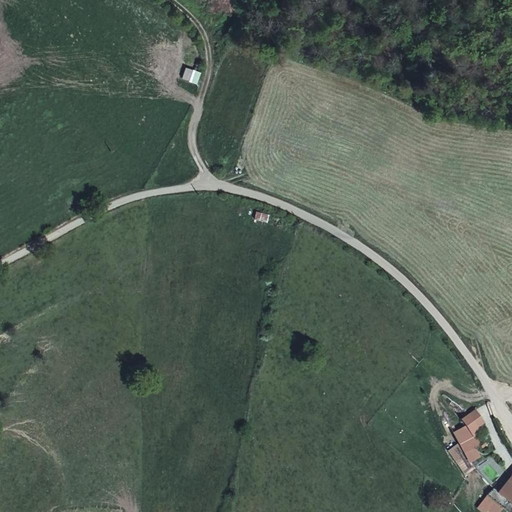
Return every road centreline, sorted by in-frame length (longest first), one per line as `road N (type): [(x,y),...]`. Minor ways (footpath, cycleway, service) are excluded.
road 1 (unclassified): [(511,416),(390,270),(287,206),(233,190),(139,196),(0,267)]
road 2 (track): [(219,189),(200,167),(193,128),(215,51),(206,31),(155,0)]
